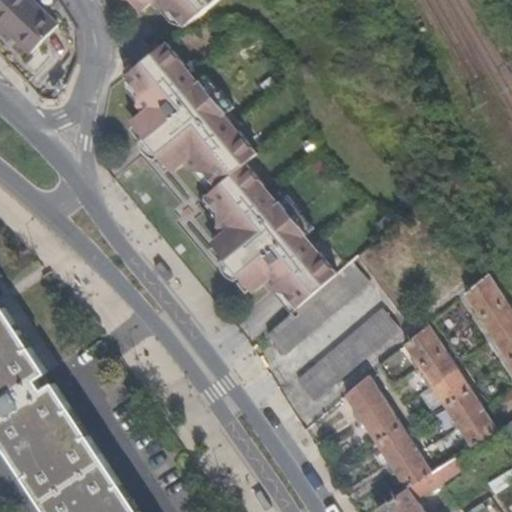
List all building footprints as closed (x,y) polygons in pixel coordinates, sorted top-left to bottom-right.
[(31,0),(2,0),(0,2),(0,24),(30,55),(58,27),(31,0)] [(144,0),(154,11),(167,1),(173,8),(178,5),(197,29),(234,0),(144,0)] [(140,50),(151,64),(164,54),(160,48),(153,39),(140,50)] [(282,288),(301,313),(341,282),(322,258),(320,260),(307,243),(312,239),(299,223),(306,218),(292,200),(281,209),(268,192),(271,190),(253,167),(264,158),(247,134),(244,137),(231,120),(243,111),(230,94),(223,99),(210,82),(206,86),(193,69),(196,67),(177,43),(171,49),(164,54),(151,64),(136,75),(155,99),(149,103),(155,110),(141,121),(181,173),(195,162),(201,170),(206,166),(224,189),(212,198),(225,215),(220,219),(231,233),(218,244),(257,295),(271,285),(277,292),(282,288)] [(164,54),(171,49),(167,43),(160,48),(164,54)] [(287,358),(376,289),(359,268),(341,282),(301,313),(294,318),(271,336),(287,358)] [(511,308),(490,276),(467,296),(511,364),(511,308)] [(277,292),(275,293),(294,318),(301,313),(282,288),(277,292)] [(0,311),(0,416),(2,420),(0,422),(0,437),(7,449),(48,511),(139,511),(56,386),(44,393),(36,380),(47,372),(5,308),(0,311)] [(316,404),(403,332),(385,312),(298,383),(316,404)] [(473,448),(497,432),(431,327),(407,346),(473,448)] [(371,376),(348,396),(409,491),(433,474),(371,376)] [(510,437),(511,435),(511,420),(503,425),(510,437)] [(381,511),(424,511),(419,503),(465,471),(456,459),(433,474),(409,491),(380,510),(381,511)] [(511,468),(489,482),(496,493),(511,483),(511,468)]
